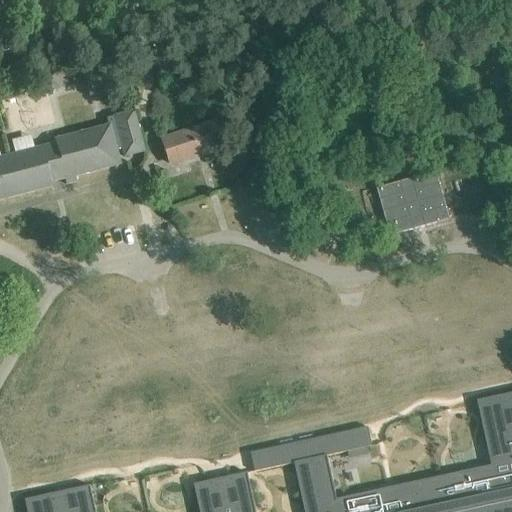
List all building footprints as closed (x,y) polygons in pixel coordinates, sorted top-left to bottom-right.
[(56,68),(36,74),(41,94),(62,89),(56,68)] [(0,199),(51,187),(50,183),(64,179),(65,184),(76,182),(74,176),(119,165),(116,151),(122,149),(124,157),(143,152),(133,111),(113,116),(113,117),(106,119),(108,126),(54,140),(55,144),(33,149),(14,154),(0,157),(0,199)] [(213,123),(161,140),(169,164),(201,153),(202,155),(222,149),(213,123)] [(435,172),(376,189),(389,236),(448,220),(435,172)] [(359,225),(368,223),(366,214),(357,217),(359,225)] [(71,304),(76,323),(99,317),(94,298),(71,304)] [(91,486),(25,500),(27,511),(511,511),(511,393),(477,401),(487,444),(498,442),(503,464),(491,466),(494,478),(464,485),(461,473),(400,486),(403,498),(366,506),(363,494),(348,498),(345,498),(337,500),(333,480),(327,456),(293,464),(299,493),(303,511),(254,511),(247,475),(247,473),(243,474),(198,484),(194,485),(195,489),(200,511),(96,511),(92,494),(91,486)] [(256,453),(251,454),(252,456),(255,472),(265,470),(293,464),(327,456),(370,447),(372,446),(368,428),(356,431),(256,453)]
